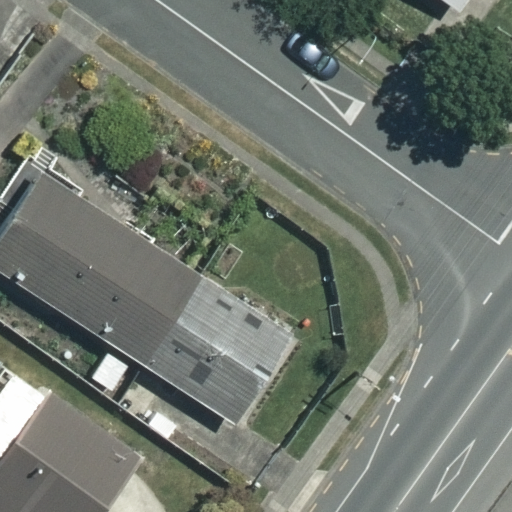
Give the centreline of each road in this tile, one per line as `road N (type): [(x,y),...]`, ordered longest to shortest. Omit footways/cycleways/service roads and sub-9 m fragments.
road 1 (residential): [(156,0),(511,254)]
road 2 (tertiary): [(394,511),(511,345)]
